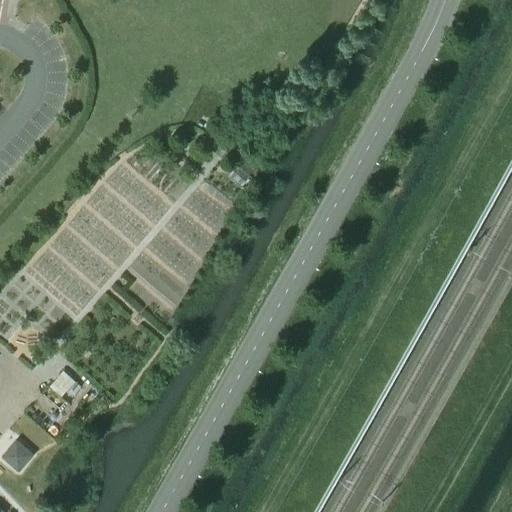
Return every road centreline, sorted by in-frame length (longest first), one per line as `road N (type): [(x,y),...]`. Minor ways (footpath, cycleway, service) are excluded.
road 1 (tertiary): [(442,0),(409,76),(160,511)]
road 2 (residential): [(0,134),(29,101),(35,76),(23,48),(0,34)]
